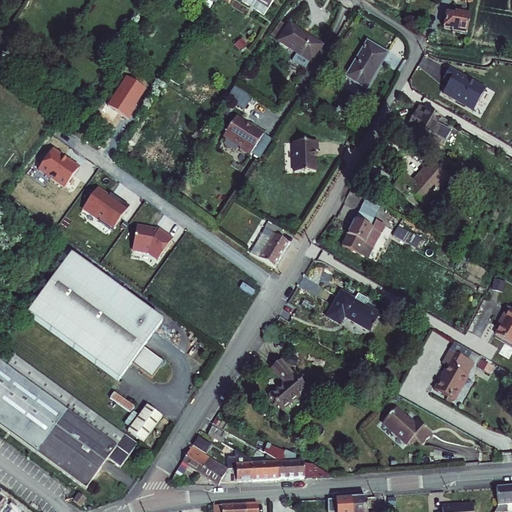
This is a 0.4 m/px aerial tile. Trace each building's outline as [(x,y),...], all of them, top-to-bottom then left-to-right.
[(240,0),(239,3),(267,21),(280,0),(240,0)] [(443,27),(453,29),(453,31),(467,34),(470,14),(456,12),(455,15),(445,13),(443,27)] [(314,66),(316,67),(326,51),(281,24),(271,40),(301,58),(296,66),(309,74),(314,66)] [(391,57),(370,44),(349,80),(369,93),(391,57)] [(486,94),(450,73),(444,83),(450,86),(444,98),(474,115),(486,94)] [(137,111),(149,93),(130,80),(111,110),(131,123),(138,112),(137,111)] [(233,85),(227,98),(246,108),(252,95),(233,85)] [(424,122),(418,118),(412,127),(423,133),(418,141),(440,154),(445,146),(436,141),(446,123),(429,113),(424,122)] [(254,131),(241,121),(229,138),(230,142),(243,150),(243,153),(253,160),(268,138),(256,130),(254,131)] [(319,177),(320,157),(323,157),(324,147),(300,146),(298,176),(319,177)] [(67,192),(81,172),(55,154),(41,173),(67,192)] [(409,175),(398,186),(410,197),(413,194),(426,206),(436,195),(438,196),(440,194),(439,192),(452,178),(436,164),(418,183),(409,175)] [(103,226),(115,235),(133,210),(122,202),(119,206),(111,201),(100,193),(87,211),(104,224),(103,226)] [(119,206),(122,202),(114,197),(111,201),(119,206)] [(388,227),(362,212),(343,246),(369,260),(388,227)] [(271,227),(253,259),(278,272),(291,248),(280,242),(284,234),(271,227)] [(400,229),(397,235),(419,248),(422,242),(400,229)] [(150,256),(161,264),(175,244),(161,234),(160,235),(151,234),(152,233),(140,230),(135,253),(150,256)] [(78,266),(36,326),(127,392),(134,383),(140,374),(160,388),(169,374),(172,376),(176,371),(170,367),(169,369),(153,358),(171,333),(78,266)] [(360,295),(356,302),(343,294),(329,318),(341,325),(345,317),(371,332),(381,315),(365,306),(369,300),(360,295)] [(502,321),(507,324),(499,337),(511,345),(511,310),(510,309),(502,321)] [(455,402),(470,378),(462,373),(469,361),(451,351),(444,364),(450,367),(436,390),(455,402)] [(7,369),(0,363),(0,427),(85,492),(105,464),(108,460),(122,470),(139,446),(17,356),(7,369)] [(491,373),(494,365),(483,361),(480,369),(491,373)] [(272,370),(284,384),(270,396),(275,402),(274,404),(277,407),(278,406),(283,412),(309,391),(295,375),(293,376),(281,362),(272,370)] [(114,391),(110,398),(131,412),(135,405),(114,391)] [(161,421),(143,408),(126,431),(145,444),(161,421)] [(418,443),(422,447),(433,437),(420,423),(417,426),(414,422),(411,424),(397,409),(383,422),(406,446),(408,445),(415,446),(418,443)] [(213,428),(208,436),(223,444),(227,437),(213,428)] [(201,443),(198,449),(209,455),(213,449),(201,443)] [(268,454),(268,457),(280,463),(280,481),(314,481),(314,469),(312,469),(312,467),(305,467),(305,464),(285,464),(285,459),(287,456),(273,448),(271,452),(267,450),(266,453),(268,454)] [(211,459),(192,449),(173,485),(178,490),(187,489),(186,485),(188,484),(186,479),(182,480),(190,468),(202,476),(211,459)] [(268,465),(255,465),(255,482),(280,481),(280,463),(268,457),(268,465)] [(230,471),(211,459),(202,476),(221,487),(224,483),(228,483),(233,472),(230,471)] [(230,463),(230,471),(233,472),(228,483),(255,482),(255,465),(255,462),(251,460),(239,460),(239,463),(230,463)] [(511,488),(497,490),(499,507),(511,505),(511,488)] [(351,511),(351,499),(327,500),(327,511),(351,511)] [(366,511),(366,499),(351,499),(351,511),(366,511)] [(11,511),(0,503),(0,511),(11,511)]
